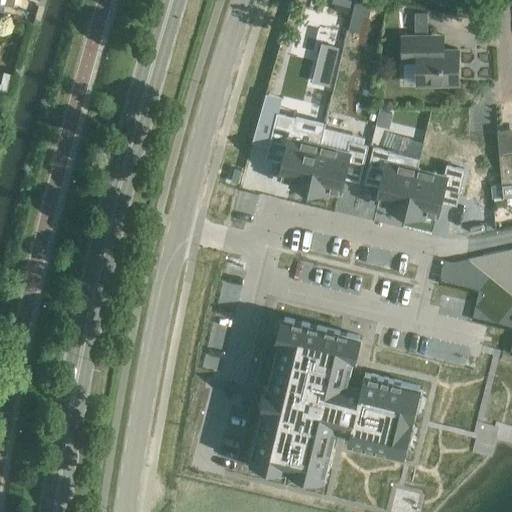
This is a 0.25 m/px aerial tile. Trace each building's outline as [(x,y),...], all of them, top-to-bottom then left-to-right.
[(13,0),(0,0),(0,14),(2,15),(3,4),(12,6),(13,0)] [(427,31),(427,13),(415,13),(415,31),(427,31)] [(443,35),(402,35),(402,60),(417,59),(417,83),(459,83),(459,49),(443,49),(443,35)] [(12,74),(3,72),(0,83),(0,89),(8,92),(12,74)] [(278,129),(272,158),(285,161),(281,182),(291,184),(291,188),(312,192),(322,148),(292,142),(294,132),(278,129)] [(322,148),(312,192),(329,196),(329,193),(340,195),(345,174),(360,177),(367,148),(351,145),(349,154),(322,148)] [(373,148),(367,177),(380,180),(375,201),(386,203),(386,207),(406,211),(416,167),(418,158),(389,151),(373,148)] [(511,152),(500,153),(502,184),(511,183),(511,152)] [(416,167),(406,211),(423,215),(424,212),(435,214),(440,193),(455,196),(462,167),(446,164),(444,173),(416,167)] [(500,185),(492,185),(493,199),(501,199),(500,185)] [(281,318),(249,465),(324,481),(331,451),(336,430),(350,433),(348,444),(402,456),(417,388),(364,376),(361,388),(346,385),(357,335),(281,318)]
